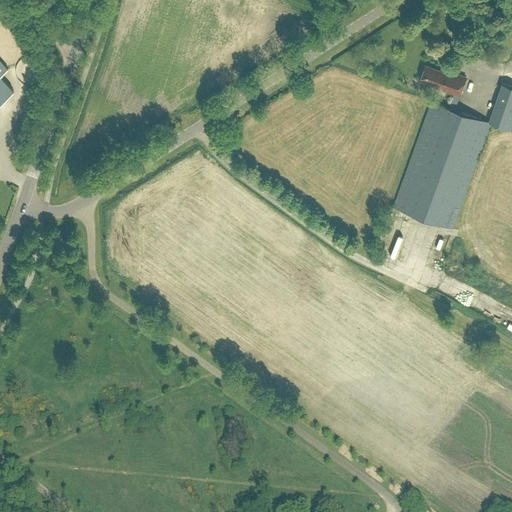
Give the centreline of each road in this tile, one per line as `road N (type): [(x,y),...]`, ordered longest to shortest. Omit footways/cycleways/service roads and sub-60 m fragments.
road 1 (unclassified): [(402,511),(106,292),(92,274),(90,219),(80,202)]
road 2 (unclassified): [(80,202),(396,0)]
road 3 (secondary): [(20,204),(91,0)]
